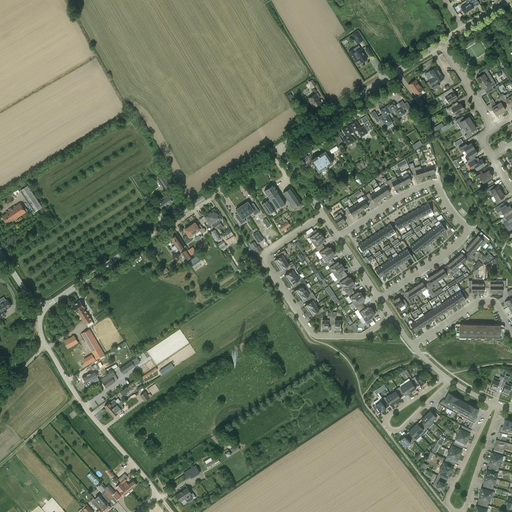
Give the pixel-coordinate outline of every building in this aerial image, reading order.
[(315,0),(312,0),(310,2),(316,10),(321,6),(315,0)] [(468,11),(477,6),(475,3),(478,2),(476,0),(466,0),(465,1),(467,3),(461,7),(465,13),(466,13),(468,13),(468,11)] [(310,2),(306,6),(312,13),(316,10),(310,2)] [(306,6),(301,9),(308,17),(312,13),(306,6)] [(298,14),(295,16),(300,23),(308,17),(301,9),(297,13),(298,14)] [(341,9),(327,18),(331,25),(345,17),(341,9)] [(364,40),(358,31),(352,35),(357,44),(364,40)] [(353,49),(348,52),(354,62),(359,59),(361,62),(367,59),(360,49),(360,48),(358,45),(353,49)] [(429,79),(428,80),(429,81),(432,87),(434,90),(439,86),(437,82),(444,78),(436,66),(429,71),(433,77),(429,79)] [(476,79),(479,84),(487,79),(486,76),(489,73),(486,68),(478,73),(480,76),(476,79)] [(308,82),(312,89),(317,85),(312,79),(308,82)] [(489,81),(487,79),(479,84),(482,89),(485,87),(487,90),(496,84),(493,79),(489,81)] [(408,85),(415,95),(423,89),(415,80),(408,85)] [(446,92),(441,95),(443,100),(446,98),(449,103),(457,98),(453,91),(447,94),(446,92)] [(317,92),(307,99),(313,108),(322,102),(319,98),(320,97),(317,92)] [(504,95),(501,97),(504,102),(506,101),(510,107),(511,105),(511,99),(510,96),(507,99),(504,95)] [(499,103),(496,105),(501,113),(505,110),(501,103),(504,102),(501,97),(497,99),(499,103)] [(393,101),(386,106),(390,113),(394,110),(398,117),(405,113),(403,109),(406,107),(409,111),(411,109),(407,102),(404,104),(402,101),(399,103),(401,106),(397,108),(396,105),(393,101)] [(496,116),(501,113),(496,105),(494,101),(490,104),(490,103),(487,106),(490,111),(492,109),(496,116)] [(453,105),(447,109),(449,111),(452,109),(456,116),(462,112),(461,111),(464,109),(460,103),(459,104),(454,107),(453,105)] [(374,111),(371,113),(372,114),(374,117),(377,122),(380,121),(382,125),(384,124),(386,127),(393,123),(387,115),(390,113),(386,106),(380,110),(383,115),(378,118),(374,111)] [(355,121),(349,125),(353,132),(356,131),(360,137),(368,133),(367,132),(371,130),(368,126),(371,124),(365,116),(361,119),(364,125),(360,128),(355,121)] [(461,117),(456,120),(461,129),(463,128),(464,128),(473,123),(469,116),(465,119),(463,120),(461,117)] [(470,132),(476,128),(473,123),(464,128),(467,134),(465,135),(466,138),(472,135),(470,132)] [(350,135),(353,132),(349,125),(341,130),(345,136),(342,138),(346,146),(354,141),(350,135)] [(339,145),(343,143),(338,133),(333,136),(339,145)] [(466,153),(474,148),(471,143),(467,145),(466,143),(459,147),(462,153),(465,151),(466,153)] [(477,154),(474,148),(466,153),(468,156),(465,158),(468,163),(475,158),(474,156),(477,154)] [(332,162),(329,156),(325,151),(311,160),(318,171),(332,162)] [(302,158),(297,162),(300,167),(305,164),(302,158)] [(474,172),(477,170),(485,165),(481,159),(476,163),(474,160),(468,164),(474,172)] [(427,166),(429,174),(435,172),(434,169),(437,168),(435,161),(431,162),(432,165),(427,166)] [(414,167),(411,168),(413,175),(416,174),(418,178),(424,176),(421,168),(420,166),(414,168),(414,167)] [(427,166),(421,168),(424,176),(429,174),(427,166)] [(402,176),(406,184),(412,181),(410,177),(412,176),(412,175),(409,169),(406,171),(407,173),(402,176)] [(481,179),(483,183),(492,177),(488,171),(483,174),(481,171),(475,175),(478,181),(481,179)] [(162,174),(157,177),(165,189),(170,185),(162,174)] [(402,176),(397,179),(401,186),(406,184),(402,176)] [(390,179),(387,181),(391,187),(393,186),(395,189),(401,186),(397,179),(392,182),(390,179)] [(384,184),(379,187),(380,189),(385,196),(390,192),(388,189),(391,187),(387,181),(384,182),(384,183),(384,184)] [(261,204),(268,214),(286,202),(274,184),(264,191),(269,199),(261,204)] [(20,190),(34,211),(42,206),(28,185),(20,190)] [(493,196),(501,191),(498,186),(495,187),(494,185),(487,189),(489,191),(490,191),(493,196)] [(293,208),(301,202),(291,187),(283,193),(293,208)] [(380,189),(375,192),(380,199),(385,196),(380,189)] [(171,192),(174,197),(171,199),(169,196),(168,197),(166,195),(163,197),(164,200),(158,204),(161,208),(172,201),(172,202),(178,198),(173,191),(171,192)] [(504,197),(501,191),(493,196),(496,201),(495,202),(497,204),(503,200),(502,198),(504,197)] [(375,202),(380,199),(375,192),(370,195),(369,193),(366,194),(370,201),(372,199),(375,202)] [(359,203),(363,210),(369,206),(366,203),(369,201),(365,195),(362,197),(364,199),(359,203)] [(242,205),(248,215),(252,212),(254,215),(259,212),(254,204),(251,206),(247,201),(246,202),(245,202),(243,203),(243,204),(242,205)] [(7,223),(11,220),(12,221),(26,211),(20,202),(6,211),(7,212),(2,216),(7,223)] [(423,205),(427,213),(432,211),(432,212),(433,211),(428,202),(426,204),(423,206),(423,205)] [(359,203),(354,206),(358,213),(363,210),(359,203)] [(501,206),(496,209),(499,215),(503,213),(505,217),(511,212),(511,209),(510,206),(507,207),(506,208),(503,204),(501,206)] [(243,218),(248,215),(242,205),(240,206),(239,206),(237,207),(237,208),(235,209),(239,214),(235,216),(241,224),(245,221),(243,218)] [(418,208),(423,216),(427,213),(423,205),(421,206),(421,207),(419,208),(418,208)] [(353,216),(358,213),(354,206),(349,209),(347,207),(344,209),(348,215),(351,213),(353,216)] [(414,210),(413,210),(418,219),(423,216),(418,208),(416,209),(417,210),(414,211),(414,210)] [(214,209),(209,212),(219,226),(221,224),(219,221),(221,220),(220,218),(214,209)] [(339,223),(340,225),(345,221),(343,217),(345,215),(341,209),(333,214),(336,219),(335,220),(337,224),(339,223)] [(409,213),(413,221),(418,219),(413,210),(412,211),(412,212),(409,214),(409,213)] [(209,212),(204,216),(207,221),(210,225),(212,223),(213,223),(214,224),(213,225),(216,228),(218,227),(219,226),(209,212)] [(511,212),(505,217),(502,219),(504,222),(503,223),(507,229),(511,226),(511,212)] [(404,215),(408,224),(413,221),(409,213),(407,214),(407,215),(405,216),(404,215)] [(399,218),(404,226),(408,224),(404,215),(402,216),(402,217),(400,219),(399,218)] [(399,229),(404,226),(399,218),(397,219),(398,220),(395,221),(394,221),(399,230),(399,229)] [(279,227),(280,228),(281,230),(290,225),(288,221),(279,227)] [(191,225),(190,225),(195,233),(195,234),(201,230),(202,233),(206,231),(204,228),(203,228),(200,224),(197,226),(195,222),(194,222),(193,222),(190,223),(190,224),(191,225)] [(441,223),(436,226),(442,234),(442,233),(444,231),(445,232),(447,230),(440,222),(441,223)] [(385,226),(390,234),(395,231),(395,232),(396,232),(390,223),(388,225),(386,227),(385,226)] [(190,237),(195,233),(190,225),(189,226),(189,225),(188,225),(186,227),(185,227),(186,228),(185,228),(188,234),(185,236),(185,238),(188,243),(192,240),(190,237)] [(381,229),(386,237),(390,234),(385,226),(383,228),(384,228),(381,230),(381,229)] [(436,226),(432,230),(438,237),(437,236),(440,234),(440,235),(442,234),(436,226)] [(217,241),(224,236),(222,234),(218,236),(214,229),(211,231),(217,241)] [(376,232),(381,240),(386,237),(381,229),(379,231),(377,233),(376,232)] [(432,230),(428,233),(434,241),(434,240),(433,240),(436,238),(438,237),(432,230)] [(307,235),(312,242),(321,236),(318,231),(315,233),(313,231),(307,235)] [(231,232),(224,236),(227,242),(235,237),(231,232)] [(253,235),(258,243),(263,240),(258,232),(253,235)] [(372,235),(377,243),(381,240),(376,232),(374,234),(375,234),(372,236),(372,235)] [(428,233),(423,236),(429,244),(430,244),(429,243),(431,241),(432,242),(434,241),(428,233)] [(184,247),(180,242),(176,235),(171,239),(175,245),(172,248),(175,253),(184,247)] [(367,238),(372,246),(377,243),(372,235),(370,237),(368,239),(367,238)] [(478,235),(474,240),(480,245),(482,247),(486,243),(488,240),(483,235),(481,238),(478,235)] [(321,236),(312,242),(316,247),(317,250),(323,246),(322,243),(324,241),(321,236)] [(423,236),(419,240),(425,247),(425,246),(427,244),(428,245),(429,244),(423,236)] [(363,241),(368,249),(372,246),(367,238),(365,239),(366,240),(363,242),(363,241)] [(419,240),(415,243),(421,251),(421,250),(420,250),(423,248),(425,247),(419,240)] [(474,240),(470,244),(476,250),(480,245),(474,240)] [(363,252),(368,249),(363,241),(361,242),(361,243),(360,244),(359,245),(358,244),(364,253),(363,252)] [(419,252),(421,251),(415,243),(411,246),(410,246),(416,254),(417,254),(416,253),(419,251),(419,252)] [(469,251),(467,254),(472,259),(474,256),(472,254),(476,250),(470,244),(466,249),(469,251)] [(323,246),(317,250),(319,252),(323,257),(331,251),(328,246),(325,248),(323,246)] [(407,249),(402,252),(408,260),(407,259),(410,257),(410,258),(412,257),(407,248),(406,248),(407,249)] [(186,249),(181,253),(186,261),(192,257),(186,249)] [(276,266),(286,260),(283,256),(286,254),(284,250),(278,254),(280,257),(275,260),(275,261),(274,261),(275,262),(275,264),(275,265),(276,266)] [(331,251),(323,257),(319,259),(324,267),(328,264),(333,261),(332,258),(334,256),(331,251)] [(402,252),(398,255),(403,263),(403,262),(405,260),(406,261),(408,260),(402,252)] [(462,253),(457,257),(462,263),(467,259),(469,261),(472,259),(467,254),(464,256),(462,253)] [(488,261),(494,258),(489,253),(485,257),(488,261)] [(398,255),(393,258),(399,266),(398,265),(401,263),(401,264),(403,263),(398,255)] [(196,256),(189,261),(192,266),(200,261),(196,256)] [(229,257),(226,259),(234,272),(237,270),(229,257)] [(457,257),(452,260),(458,267),(462,263),(457,257)] [(393,258),(389,261),(394,269),(394,268),(396,266),(397,267),(399,266),(393,258)] [(288,264),(286,260),(276,266),(277,267),(278,268),(279,269),(280,270),(281,269),(281,270),(286,266),(288,269),(294,265),(292,261),(288,264)] [(450,267),(448,269),(452,275),(455,273),(453,271),(458,267),(452,260),(447,264),(450,267)] [(333,261),(328,264),(329,267),(333,272),(341,266),(338,261),(335,263),(333,261)] [(389,261),(384,264),(389,272),(390,271),(389,271),(392,269),(392,270),(394,269),(389,261)] [(384,264),(380,267),(385,275),(385,274),(387,272),(388,273),(389,272),(384,264)] [(297,269),(294,265),(288,269),(290,272),(285,275),(285,276),(284,276),(285,278),(285,279),(286,280),(286,281),(296,275),(293,271),(297,269)] [(341,266),(333,272),(336,277),(338,279),(343,275),(342,273),(344,271),(341,266)] [(383,276),(385,275),(380,267),(375,270),(375,269),(380,278),(380,277),(383,275),(383,276)] [(443,268),(438,271),(442,278),(447,275),(449,277),(452,275),(448,269),(445,271),(443,268)] [(438,271),(433,274),(437,281),(442,278),(438,271)] [(299,273),(296,275),(286,281),(287,282),(288,283),(289,284),(290,285),(291,284),(291,285),(296,282),(298,284),(304,280),(302,277),(301,277),(299,273)] [(430,281),(427,283),(431,289),(434,287),(432,285),(437,281),(433,274),(427,278),(430,281)] [(343,275),(338,279),(339,282),(342,287),(351,281),(348,276),(345,278),(343,275)] [(307,284),(304,280),(298,284),(300,287),(295,290),(295,291),(294,292),(295,292),(295,293),(295,294),(296,295),(296,296),(309,288),(306,284),(307,284)] [(471,293),(478,293),(478,283),(472,283),(472,280),(468,280),(468,288),(471,288),(471,293)] [(478,283),(478,293),(484,293),(484,287),(487,287),(487,284),(487,280),(484,280),(484,283),(478,283)] [(487,284),(487,287),(490,287),(490,293),(496,293),(496,283),(496,280),(487,280),(487,284)] [(496,283),(496,293),(502,293),(502,287),(506,288),(506,280),(502,280),(502,283),(496,283)] [(351,281),(342,287),(346,292),(348,294),(353,290),(352,288),(355,286),(351,281)] [(422,281),(417,285),(421,292),(426,288),(428,291),(431,289),(427,283),(424,285),(422,281)] [(417,285),(412,288),(416,295),(421,292),(417,285)] [(312,292),(309,288),(296,296),(297,297),(298,298),(299,299),(300,300),(301,299),(301,300),(307,297),(308,299),(314,295),(312,292)] [(412,298),(416,295),(412,288),(407,291),(409,295),(406,297),(410,303),(413,301),(412,298)] [(353,290),(348,294),(349,297),(352,302),(361,296),(358,291),(355,293),(353,290)] [(460,292),(456,295),(460,301),(463,300),(465,299),(460,291),(460,292)] [(317,299),(314,295),(308,299),(310,302),(305,305),(305,306),(305,307),(305,308),(305,309),(306,310),(307,311),(316,305),(313,301),(317,299)] [(456,295),(451,298),(456,304),(458,303),(459,303),(461,302),(460,301),(456,295)] [(361,296),(352,302),(356,307),(358,309),(363,305),(362,303),(365,301),(361,296)] [(404,305),(406,307),(408,305),(404,299),(402,301),(399,297),(393,300),(395,302),(394,303),(396,307),(397,306),(399,308),(404,305)] [(451,298),(447,301),(451,307),(454,306),(456,305),(456,304),(451,298)] [(6,313),(4,311),(11,306),(6,299),(0,303),(0,309),(1,311),(0,311),(0,315),(1,316),(6,313)] [(94,324),(92,320),(84,307),(80,301),(73,305),(77,312),(78,312),(88,328),(94,324)] [(447,301),(442,303),(447,310),(449,308),(450,309),(452,308),(451,307),(447,301)] [(442,303),(438,306),(442,313),(445,311),(445,312),(447,311),(447,310),(442,303)] [(316,305),(307,311),(307,312),(308,313),(308,314),(309,314),(310,315),(311,315),(317,312),(318,314),(324,310),(322,307),(319,309),(316,305)] [(363,305),(358,309),(359,312),(362,317),(371,311),(368,306),(365,308),(363,305)] [(438,306),(433,309),(438,316),(440,314),(441,315),(443,314),(442,313),(438,306)] [(433,309),(429,312),(433,319),(436,317),(436,318),(438,317),(438,316),(433,309)] [(371,311),(362,317),(366,322),(368,324),(373,320),(372,318),(375,316),(371,311)] [(429,312),(424,315),(428,322),(429,322),(431,320),(432,321),(434,320),(433,319),(429,312)] [(424,315),(420,318),(424,325),(427,323),(427,324),(429,323),(429,322),(428,322),(424,315)] [(322,320),(322,329),(323,329),(323,330),(327,331),(327,329),(328,329),(328,323),(331,323),(332,316),(327,316),(327,320),(322,320)] [(332,316),(331,323),(335,323),(334,329),(335,329),(335,331),(339,331),(339,330),(341,330),(341,320),(336,320),(336,316),(332,316)] [(420,318),(415,321),(419,328),(420,328),(422,326),(423,327),(425,326),(424,325),(420,318)] [(410,323),(410,324),(415,332),(415,331),(418,329),(418,330),(420,329),(420,328),(419,328),(415,321),(411,324),(410,323)] [(456,336),(463,337),(464,324),(457,324),(456,324),(455,324),(455,325),(455,326),(455,327),(456,327),(456,336)] [(472,324),(464,324),(463,337),(472,337),(472,324)] [(480,324),(472,324),(472,337),(480,337),(480,324)] [(502,325),(495,324),(495,337),(502,338),(502,328),(504,328),(504,327),(504,326),(503,325),(502,325)] [(89,329),(81,334),(96,360),(105,355),(89,329)] [(68,349),(78,343),(74,335),(63,341),(68,349)] [(119,368),(123,374),(141,362),(137,356),(119,368)] [(84,381),(85,380),(86,383),(97,377),(96,375),(100,373),(98,369),(100,368),(98,363),(90,367),(92,371),(83,376),(83,377),(81,378),(83,381),(84,381)] [(171,363),(160,370),(162,375),(174,367),(171,363)] [(102,379),(104,381),(102,382),(106,388),(115,382),(118,379),(113,371),(102,379)] [(415,376),(412,378),(416,383),(418,382),(420,385),(427,381),(427,380),(426,381),(421,374),(416,377),(415,376)] [(494,377),(490,388),(491,389),(490,390),(494,391),(495,390),(496,390),(497,386),(498,385),(501,386),(503,379),(504,377),(500,376),(499,379),(494,377)] [(416,383),(412,378),(410,380),(410,381),(405,384),(411,392),(416,388),(414,385),(416,383)] [(503,379),(501,386),(504,387),(503,388),(501,393),(502,393),(502,394),(506,396),(506,395),(507,395),(510,388),(511,389),(511,384),(508,383),(509,381),(507,380),(503,379)] [(380,393),(390,386),(387,382),(377,389),(380,393)] [(120,392),(123,397),(129,393),(128,393),(133,390),(133,388),(131,384),(120,392)] [(400,386),(397,388),(401,394),(403,392),(405,395),(411,392),(405,384),(401,387),(400,386)] [(401,394),(397,388),(395,390),(395,391),(391,394),(396,402),(401,398),(399,395),(401,394)] [(144,401),(150,397),(145,391),(140,395),(144,401)] [(443,406),(447,408),(453,396),(448,393),(445,400),(443,399),(439,404),(440,404),(437,409),(440,411),(443,406)] [(385,397),(382,398),(386,404),(388,402),(390,405),(396,402),(391,394),(386,398),(385,397)] [(458,399),(453,396),(447,408),(452,411),(458,399)] [(104,406),(109,412),(117,405),(121,401),(118,398),(115,400),(114,399),(109,403),(109,402),(104,406)] [(376,405),(372,407),(377,414),(386,408),(384,405),(386,404),(382,398),(380,400),(381,401),(380,402),(378,399),(374,402),(376,405)] [(464,402),(458,399),(452,411),(457,414),(464,402)] [(469,404),(464,402),(457,414),(462,416),(469,404)] [(474,407),(469,404),(462,416),(467,419),(474,407)] [(119,407),(117,405),(109,412),(113,417),(122,410),(124,408),(122,405),(119,407)] [(474,407),(467,419),(472,421),(469,427),(471,428),(474,423),(477,418),(475,417),(475,416),(479,410),(474,407)] [(430,410),(426,415),(432,421),(436,417),(437,418),(439,416),(435,411),(433,413),(430,411),(431,410),(430,410)] [(426,415),(421,419),(421,420),(421,419),(424,422),(422,424),(426,429),(428,427),(429,427),(434,423),(432,421),(426,415)] [(499,432),(498,438),(501,439),(502,436),(502,433),(507,434),(510,421),(504,419),(503,427),(501,427),(501,426),(499,432)] [(417,423),(413,427),(419,434),(423,430),(424,431),(426,429),(422,424),(420,426),(417,423),(418,423),(417,423)] [(460,429),(458,433),(467,438),(470,433),(469,433),(468,433),(470,429),(471,430),(462,425),(460,429)] [(413,427),(408,432),(411,434),(409,436),(413,441),(415,439),(414,438),(419,434),(413,427)] [(467,438),(458,433),(455,438),(454,442),(462,446),(464,442),(465,443),(467,438)] [(411,443),(413,441),(409,436),(407,438),(404,436),(405,436),(404,435),(399,441),(406,447),(410,442),(411,443)] [(437,444),(442,446),(446,438),(442,435),(437,444)] [(496,445),(495,449),(503,452),(505,448),(511,449),(511,453),(511,454),(511,443),(496,440),(494,445),(496,445)] [(462,446),(454,442),(452,445),(449,450),(459,455),(462,450),(461,450),(460,450),(462,446)] [(230,450),(233,454),(240,449),(237,445),(230,450)] [(503,452),(495,449),(493,453),(492,453),(492,452),(490,458),(501,461),(502,455),(503,452)] [(459,455),(449,450),(447,455),(446,459),(454,463),(456,459),(457,460),(459,455)] [(205,461),(208,467),(219,460),(215,455),(205,461)] [(501,461),(490,458),(489,463),(490,463),(489,467),(498,469),(499,466),(501,461)] [(454,463),(446,459),(444,462),(441,467),(451,472),(454,467),(453,467),(452,466),(454,463)] [(451,472),(441,467),(439,472),(437,475),(446,479),(447,476),(449,476),(449,477),(451,472)] [(498,469),(489,467),(488,471),(487,470),(485,475),(496,478),(497,473),(498,469)] [(190,469),(187,471),(191,477),(191,478),(195,476),(190,469)] [(118,479),(121,482),(122,484),(127,480),(125,478),(127,476),(125,473),(118,479)] [(446,479),(437,475),(433,485),(443,489),(445,484),(445,483),(445,484),(444,483),(446,479)] [(496,478),(485,475),(484,481),(484,480),(485,481),(484,485),(493,487),(494,484),(496,478)] [(121,482),(129,492),(134,487),(134,486),(137,484),(133,480),(128,484),(126,482),(123,485),(122,484),(121,482)] [(123,496),(129,492),(121,482),(115,487),(123,496)] [(493,487),(484,485),(483,489),(482,488),(480,493),(490,496),(492,491),(493,487)] [(188,503),(194,499),(196,497),(193,493),(191,494),(187,487),(176,495),(180,501),(185,498),(188,503)] [(102,494),(108,501),(112,497),(106,490),(102,494)] [(117,491),(112,495),(117,501),(121,496),(117,491)] [(490,496),(480,493),(478,498),(479,498),(480,499),(479,503),(488,505),(489,501),(490,496)] [(106,511),(111,507),(100,495),(95,499),(106,511)] [(96,511),(105,511),(106,511),(95,499),(91,502),(98,510),(96,511)] [(488,505),(479,503),(478,506),(477,506),(476,506),(475,511),(478,511),(485,511),(487,509),(488,505)]
